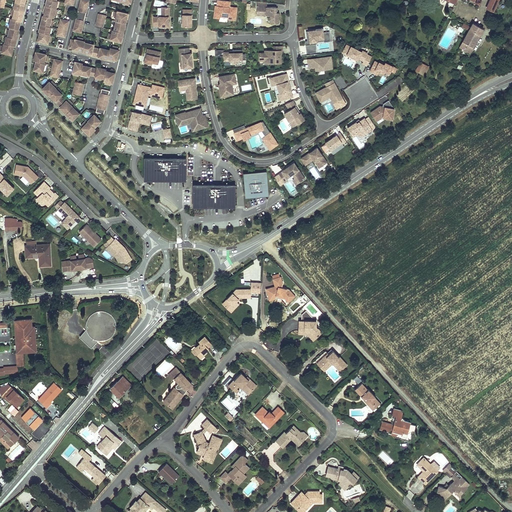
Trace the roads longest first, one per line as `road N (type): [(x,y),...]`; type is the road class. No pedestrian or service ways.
road 1 (residential): [(162,440),(234,350),(259,348),(333,430),(258,511)]
road 2 (secondary): [(249,248),(454,110)]
road 3 (residential): [(202,38),(217,128),(233,152),(275,159),(324,129)]
road 4 (residential): [(0,140),(41,165),(93,217),(126,214)]
road 5 (tertiary): [(84,399),(176,306)]
